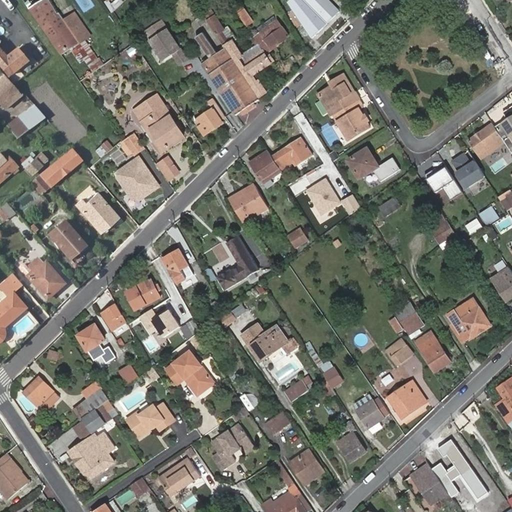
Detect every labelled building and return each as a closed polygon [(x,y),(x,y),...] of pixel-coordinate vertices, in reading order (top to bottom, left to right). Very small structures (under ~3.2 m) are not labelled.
[(49,0),(43,0),(30,9),(56,45),(63,54),(80,42),(65,20),(59,12),(59,13),(49,0)] [(330,0),(291,0),(287,4),(313,40),(341,12),(330,0)] [(253,19),(246,9),(240,13),(247,23),(253,19)] [(267,56),(265,53),(254,36),(251,38),(256,45),(241,55),(232,41),(229,43),(221,31),(224,29),(211,10),(203,15),(226,48),(251,85),(257,81),(252,74),(271,62),(267,56)] [(75,14),(65,20),(80,42),(89,34),(75,14)] [(145,30),(164,61),(173,55),(180,66),(190,59),(165,18),(145,30)] [(254,36),(265,53),(290,36),(279,19),(254,36)] [(203,32),(196,37),(210,58),(202,64),(237,115),(242,111),(254,103),(260,99),(259,96),(251,85),(226,48),(218,53),(203,32)] [(0,65),(8,75),(6,77),(12,83),(32,66),(28,61),(33,58),(24,48),(20,51),(18,49),(7,58),(0,49),(0,46),(1,43),(0,41),(0,65)] [(333,87),(319,95),(332,117),(334,115),(359,100),(343,75),(330,83),(333,87)] [(12,83),(6,77),(0,82),(0,100),(10,91),(12,94),(17,89),(12,83)] [(251,85),(259,96),(267,91),(260,80),(257,81),(251,85)] [(0,102),(1,104),(12,94),(10,91),(0,100),(0,102)] [(185,135),(158,95),(141,106),(149,117),(143,121),(163,151),(185,135)] [(218,122),(222,120),(227,116),(214,98),(209,102),(214,109),(195,122),(205,136),(220,125),(218,122)] [(359,100),(334,115),(350,141),(371,127),(360,110),(364,107),(359,100)] [(242,111),(244,114),(256,106),(254,103),(242,111)] [(35,105),(19,117),(29,129),(45,117),(35,105)] [(149,117),(141,106),(136,109),(143,121),(149,117)] [(511,138),(511,107),(504,113),(508,120),(502,124),(511,138)] [(19,117),(7,126),(17,138),(29,129),(19,117)] [(511,138),(502,124),(496,128),(511,152),(511,138)] [(470,139),(483,158),(500,146),(488,128),(470,139)] [(126,141),(134,152),(143,146),(135,134),(126,141)] [(95,151),(102,158),(115,146),(108,139),(95,151)] [(267,151),(280,172),(283,170),(282,169),(294,161),(296,165),(313,154),(304,140),(299,143),(296,140),(274,155),(270,149),(267,151)] [(75,166),(82,159),(71,147),(64,153),(75,166)] [(369,148),(350,161),(362,179),(381,166),(369,148)] [(264,185),(280,172),(267,151),(251,163),(264,185)] [(42,153),(36,159),(45,170),(52,164),(42,153)] [(44,171),(55,183),(75,166),(64,153),(52,164),(45,170),(44,171)] [(465,153),(453,161),(460,171),(458,172),(467,187),(485,176),(476,161),(471,163),(465,153)] [(0,182),(18,168),(9,158),(5,161),(0,154),(0,182)] [(21,164),(25,168),(34,160),(30,156),(21,164)] [(34,160),(25,168),(34,179),(39,175),(44,171),(45,170),(36,159),(34,160)] [(176,175),(166,160),(158,165),(169,180),(176,175)] [(464,192),(446,164),(438,170),(439,171),(436,173),(433,169),(426,174),(437,192),(444,187),(451,199),(464,192)] [(112,180),(130,201),(139,193),(141,196),(148,189),(134,172),(128,165),(112,180)] [(140,167),(134,172),(148,189),(155,183),(140,167)] [(39,175),(50,187),(55,183),(44,171),(39,175)] [(333,188),(328,180),(310,191),(324,215),(343,204),(335,191),(333,192),(332,189),(333,188)] [(363,188),(366,193),(373,188),(370,183),(363,188)] [(234,196),(244,212),(259,203),(250,187),(234,196)] [(507,210),(511,206),(511,194),(510,190),(499,197),(507,210)] [(111,216),(115,212),(99,193),(87,204),(82,198),(77,203),(102,230),(114,220),(111,216)] [(139,193),(130,201),(133,203),(141,196),(139,193)] [(363,207),(356,196),(345,202),(353,215),(363,207)] [(11,218),(16,214),(7,203),(1,208),(11,218)] [(372,214),(383,230),(391,225),(386,218),(393,213),(388,205),(372,214)] [(493,206),(480,214),(488,225),(500,217),(493,206)] [(467,225),(474,235),(485,226),(478,217),(467,225)] [(48,234),(69,258),(85,245),(64,221),(48,234)] [(433,230),(441,243),(455,234),(446,221),(433,230)] [(290,238),(298,250),(310,243),(303,230),(290,238)] [(261,269),(240,235),(228,242),(241,264),(232,270),(231,268),(218,276),(227,290),(261,269)] [(485,259),(495,276),(507,268),(508,270),(509,271),(511,273),(511,272),(511,242),(505,247),(507,249),(499,253),(498,251),(485,259)] [(165,259),(179,283),(188,278),(183,269),(190,265),(181,250),(165,259)] [(23,270),(45,295),(55,286),(57,289),(64,282),(46,261),(43,264),(38,258),(23,270)] [(14,274),(6,282),(15,291),(23,285),(14,274)] [(131,290),(141,307),(161,296),(158,291),(162,289),(159,284),(156,286),(152,279),(131,290)] [(55,286),(45,295),(47,298),(57,289),(55,286)] [(0,340),(1,340),(2,338),(4,335),(4,331),(2,327),(25,308),(12,293),(0,303),(0,340)] [(213,303),(220,315),(226,311),(219,299),(213,303)] [(491,326),(473,299),(455,311),(448,316),(457,330),(455,331),(463,343),(472,337),(473,338),(491,326)] [(103,313),(114,331),(123,326),(112,308),(103,313)] [(152,309),(140,317),(151,333),(159,328),(165,337),(180,327),(169,311),(158,318),(152,309)] [(238,320),(232,310),(219,318),(225,327),(238,320)] [(415,312),(404,320),(408,325),(419,317),(415,312)] [(396,333),(404,330),(397,316),(389,320),(396,333)] [(181,324),(188,337),(201,330),(194,317),(181,324)] [(259,325),(242,336),(261,362),(283,346),(281,342),(286,339),(278,326),(266,335),(259,325)] [(91,331),(89,329),(80,335),(89,350),(106,339),(98,326),(91,331)] [(417,342),(424,352),(423,352),(434,368),(449,358),(438,342),(437,343),(431,332),(417,342)] [(361,334),(356,340),(362,346),(368,340),(361,334)] [(146,342),(150,349),(157,345),(153,338),(146,342)] [(283,346),(289,354),(297,348),(292,340),(289,342),(286,339),(281,342),(283,346)] [(401,350),(396,343),(387,349),(399,364),(414,353),(408,345),(401,350)] [(154,348),(157,353),(164,350),(161,344),(154,348)] [(57,361),(59,353),(50,351),(48,358),(57,361)] [(192,351),(168,368),(179,384),(187,378),(189,376),(192,380),(190,382),(199,395),(216,382),(192,351)] [(143,375),(154,367),(146,354),(135,361),(143,375)] [(119,368),(124,376),(133,371),(128,363),(119,368)] [(324,374),(333,388),(343,381),(334,367),(324,374)] [(310,375),(305,378),(310,389),(316,386),(310,375)] [(39,377),(24,393),(37,406),(39,405),(41,407),(41,406),(55,392),(56,392),(47,384),(47,385),(39,377)] [(511,378),(499,387),(506,398),(508,401),(511,397),(511,378)] [(408,391),(392,402),(403,418),(420,407),(418,404),(426,399),(414,381),(406,387),(408,391)] [(302,382),(287,392),(294,402),(309,391),(302,382)] [(97,383),(84,393),(88,399),(101,389),(97,383)] [(389,399),(392,402),(408,391),(406,387),(389,399)] [(88,399),(82,404),(90,415),(97,410),(102,405),(104,404),(109,400),(101,389),(88,399)] [(41,406),(47,412),(61,398),(55,392),(41,406)] [(506,398),(496,404),(509,423),(511,420),(511,397),(508,401),(506,398)] [(374,400),(357,411),(368,429),(370,427),(374,432),(383,427),(379,421),(385,417),(390,413),(380,398),(375,401),(374,400)] [(428,402),(426,399),(418,404),(420,407),(428,402)] [(109,400),(104,404),(109,412),(115,408),(109,400)] [(140,411),(129,419),(139,434),(150,427),(151,429),(158,424),(162,430),(176,420),(165,403),(158,408),(156,405),(142,414),(140,411)] [(82,404),(73,410),(82,421),(84,420),(90,415),(82,404)] [(97,410),(106,423),(113,419),(102,405),(97,410)] [(93,433),(106,423),(97,410),(90,415),(84,420),(84,421),(93,433)] [(275,432),(287,425),(280,415),(269,422),(272,426),(271,426),(275,432)] [(93,433),(84,421),(73,428),(81,440),(93,433)] [(220,453),(229,466),(237,460),(233,454),(235,452),(234,450),(237,448),(238,450),(241,448),(252,440),(241,424),(213,443),(220,453)] [(151,429),(150,427),(139,434),(141,436),(151,429)] [(116,449),(103,432),(97,437),(109,454),(116,449)] [(367,452),(353,432),(338,442),(352,462),(367,452)] [(70,452),(89,481),(115,463),(109,454),(97,437),(95,435),(70,452)] [(452,438),(438,447),(444,457),(448,455),(456,466),(447,472),(442,463),(433,470),(452,498),(460,492),(452,481),(461,475),(479,500),(489,493),(452,438)] [(241,448),(245,454),(257,446),(252,440),(241,448)] [(306,484),(327,470),(312,449),(291,463),(306,484)] [(214,457),(223,470),(229,466),(220,453),(214,457)] [(9,461),(5,456),(0,459),(0,484),(1,486),(0,486),(0,489),(8,499),(28,484),(20,474),(22,472),(11,459),(9,461)] [(173,496),(183,489),(182,487),(185,485),(187,487),(202,476),(190,458),(160,478),(173,496)] [(433,470),(429,464),(411,477),(432,505),(441,498),(446,504),(453,499),(452,498),(433,470)] [(30,482),(22,472),(20,474),(28,484),(30,482)] [(132,491),(138,500),(148,493),(142,484),(132,491)] [(133,494),(129,488),(116,495),(119,501),(133,494)] [(267,511),(307,511),(308,511),(298,498),(294,500),(287,491),(263,506),(267,511)] [(147,506),(155,501),(150,492),(141,498),(147,506)] [(182,502),(185,509),(198,503),(195,496),(182,502)]
